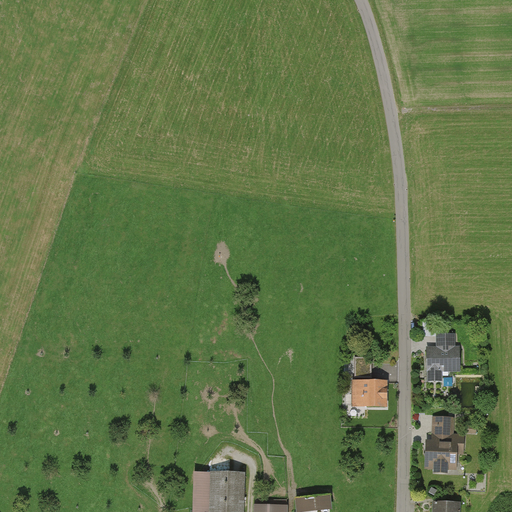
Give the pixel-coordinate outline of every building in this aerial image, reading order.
[(460,372),(459,348),(455,348),(454,337),(436,338),(437,349),(424,349),(425,373),(428,373),(428,382),(443,382),(442,372),(460,372)] [(384,381),(351,381),(351,407),(385,406),(384,381)] [(425,442),(424,470),(457,471),(458,454),(464,454),(465,420),(432,419),(432,442),(425,442)] [(243,511),(244,474),(195,473),(193,511),(243,511)] [(333,492),(295,495),(296,511),(334,509),(333,492)] [(458,511),(459,503),(432,503),(432,511),(458,511)]
